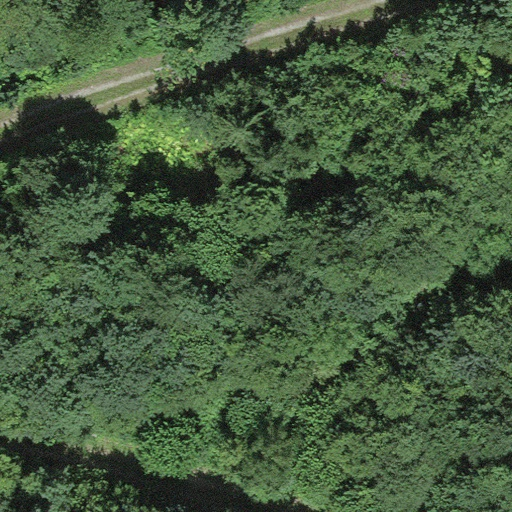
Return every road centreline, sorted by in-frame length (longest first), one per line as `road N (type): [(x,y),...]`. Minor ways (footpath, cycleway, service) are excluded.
road 1 (track): [(395,0),(107,87),(0,128)]
road 2 (track): [(0,444),(264,511)]
